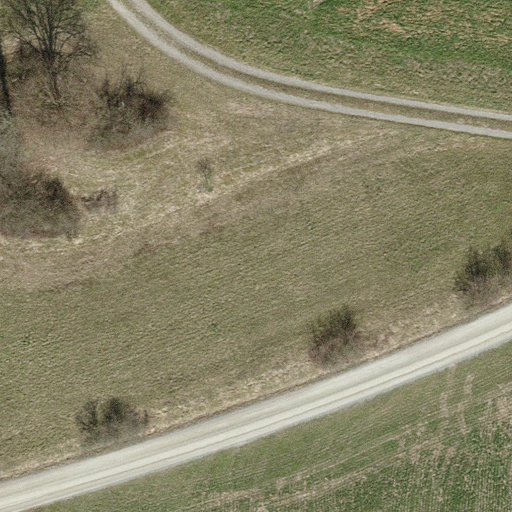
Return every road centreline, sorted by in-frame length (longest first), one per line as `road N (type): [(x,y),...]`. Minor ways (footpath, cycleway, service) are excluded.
road 1 (track): [(0,504),(307,414),(511,315)]
road 2 (track): [(511,125),(377,107),(210,62),(118,0)]
